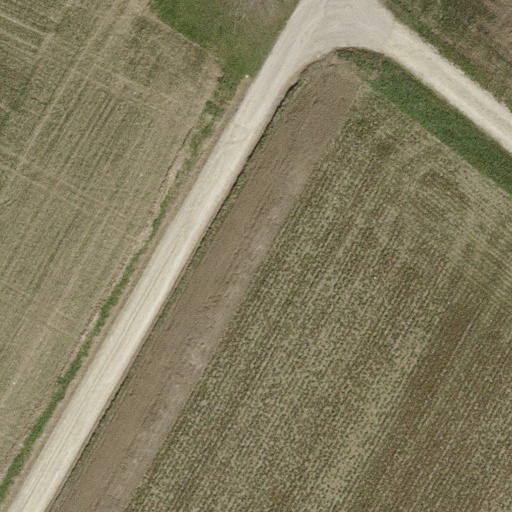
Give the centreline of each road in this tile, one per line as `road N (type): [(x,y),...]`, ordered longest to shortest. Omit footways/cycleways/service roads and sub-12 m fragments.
road 1 (track): [(27,511),(324,0)]
road 2 (track): [(343,0),(511,138)]
road 3 (track): [(511,128),(345,0)]
